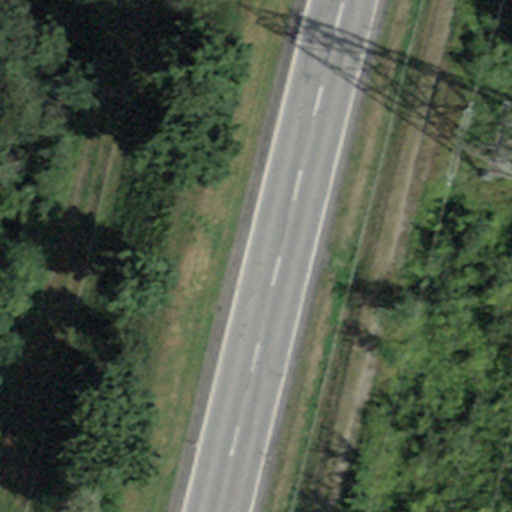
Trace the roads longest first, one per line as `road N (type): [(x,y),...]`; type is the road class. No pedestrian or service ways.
road 1 (track): [(334,511),(464,0)]
road 2 (secondary): [(346,0),(223,511)]
